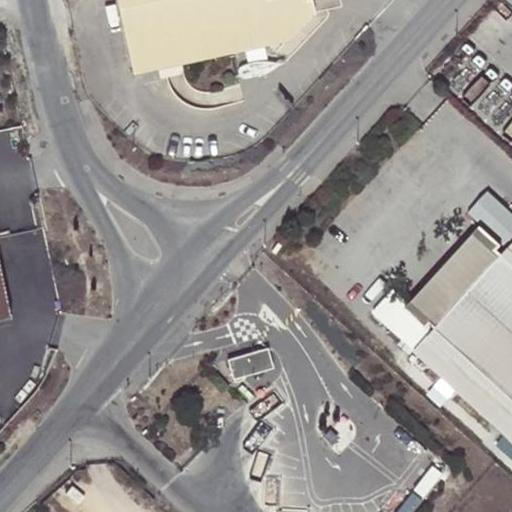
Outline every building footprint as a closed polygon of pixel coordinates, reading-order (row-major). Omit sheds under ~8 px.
[(119,0),(135,74),(174,65),(290,40),(310,13),(309,11),(314,9),(313,4),(333,0),(119,0)] [(511,245),(504,254),(480,233),(413,307),(436,328),(415,351),(511,441),(511,245)] [(0,253),(0,322),(14,319),(0,253)] [(46,307),(61,306),(58,275),(43,277),(46,307)] [(261,350),(267,370),(273,368),(267,348),(261,350)] [(261,350),(226,360),(233,380),(234,380),(234,383),(243,380),(242,377),(267,370),(261,350)] [(435,457),(422,471),(436,484),(449,470),(435,457)]
